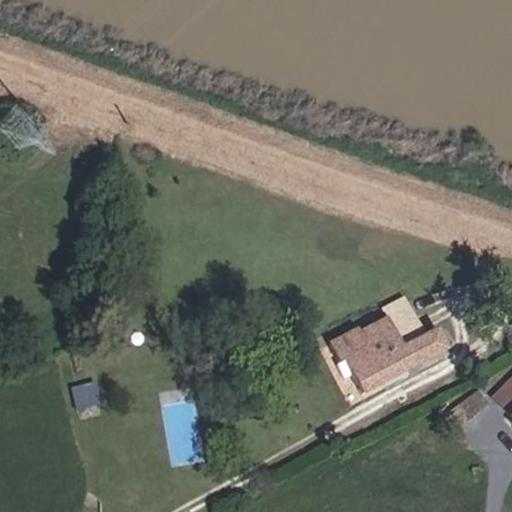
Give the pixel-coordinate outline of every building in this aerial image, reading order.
[(381,274),(386,287),(407,280),(402,266),(381,274)] [(347,301),(325,313),(333,332),(329,334),(335,348),(348,342),(359,363),(444,316),(432,295),(419,302),(407,280),(386,287),(376,290),(347,301)] [(229,306),(202,313),(214,340),(241,331),(229,306)] [(511,408),(511,357),(511,356),(484,383),(511,408)] [(73,385),(77,408),(95,405),(92,382),(73,385)]
